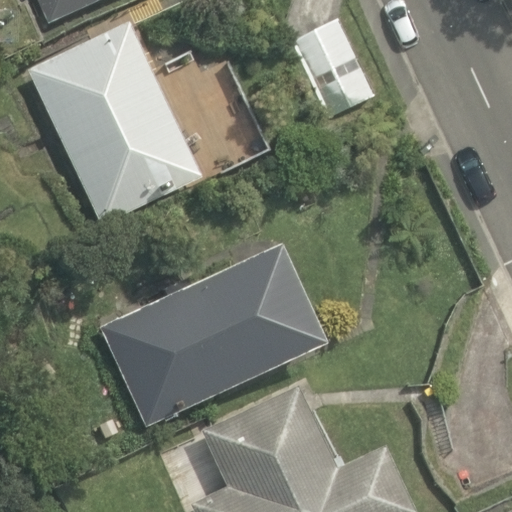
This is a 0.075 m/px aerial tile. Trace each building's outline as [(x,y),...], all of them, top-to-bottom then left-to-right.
[(38,0),(50,25),(102,0),(38,0)] [(204,176),(132,20),(29,70),(101,225),(204,176)] [(147,427),(331,341),(283,240),(102,326),(147,427)] [(190,503),(194,511),(419,511),(420,511),(387,443),(341,465),(301,382),(202,430),(229,484),(190,503)] [(511,468),(511,424),(495,392),(442,420),(477,487),(511,468)]
